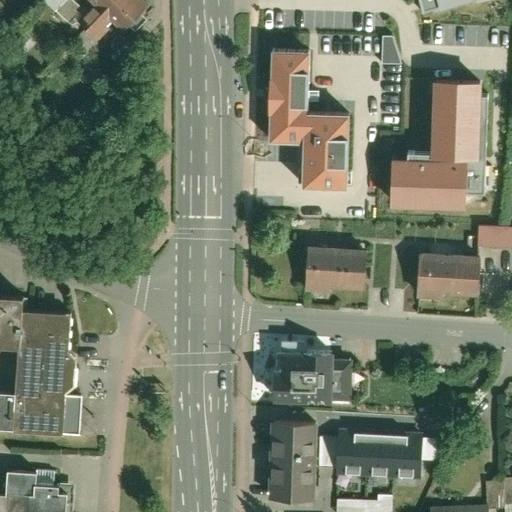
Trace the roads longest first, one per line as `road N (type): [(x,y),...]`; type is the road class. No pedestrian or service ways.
road 1 (residential): [(204,308),(511,341)]
road 2 (primary): [(204,308),(202,0)]
road 3 (residential): [(204,308),(140,293),(0,235)]
road 4 (primary): [(200,511),(204,308)]
